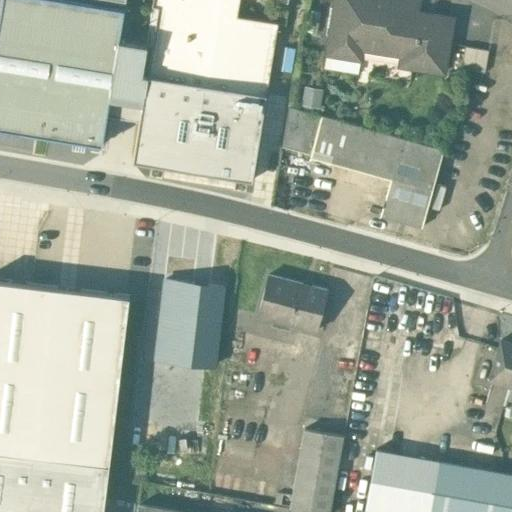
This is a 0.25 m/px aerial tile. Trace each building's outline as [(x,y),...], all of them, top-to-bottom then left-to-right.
[(72,0),(2,0),(0,13),(0,128),(102,145),(110,98),(119,39),(124,8),(72,0)] [(153,0),(152,5),(159,6),(159,2),(237,15),(239,0),(153,0)] [(387,47),(395,0),(336,0),(328,53),(360,58),(362,43),(387,47)] [(399,0),(395,0),(387,47),(413,52),(411,66),(444,71),(452,18),(416,12),(418,3),(399,0)] [(237,15),(159,2),(159,6),(143,103),(134,160),(253,179),(278,22),(237,15)] [(146,43),(119,39),(110,98),(143,103),(159,6),(152,5),(146,43)] [(489,50),(466,46),(462,68),(485,72),(489,50)] [(318,106),(323,87),(305,82),(300,101),(318,106)] [(321,115),(289,106),(282,145),(311,153),(321,115)] [(403,138),(323,115),(312,153),(311,153),(310,153),(392,176),(403,138)] [(443,149),(403,138),(392,176),(381,215),(422,226),(443,149)] [(328,289),(269,274),(259,314),(273,318),(275,311),(295,316),(293,323),(317,330),(328,289)] [(223,368),(229,283),(167,278),(161,364),(223,368)] [(129,296),(0,280),(0,451),(108,465),(129,296)] [(511,342),(501,340),(490,380),(511,385),(511,342)] [(330,511),(344,436),(305,429),(291,507),(318,511),(330,511)] [(511,511),(511,472),(374,449),(364,509),(381,511),(511,511)] [(0,511),(101,511),(108,465),(0,451),(0,511)] [(147,458),(128,455),(125,477),(144,481),(147,458)]
